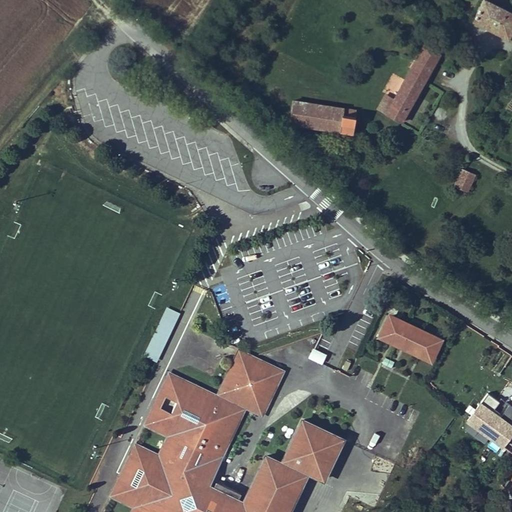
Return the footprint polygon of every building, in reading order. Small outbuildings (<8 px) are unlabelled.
[(511,13),(485,0),(484,0),(474,21),(509,39),(510,38),(511,38),(511,13)] [(386,114),(402,122),(440,53),(420,42),(414,53),(418,56),(402,85),(389,110),(386,114)] [(378,104),(389,110),(402,85),(392,79),(378,104)] [(290,123),(340,131),(343,109),(294,101),(290,123)] [(357,111),(343,109),(340,131),(354,133),(357,111)] [(467,192),(475,175),(463,170),(455,187),(467,192)] [(167,307),(165,312),(144,356),(156,361),(177,317),(180,313),(167,307)] [(430,359),(440,340),(423,332),(407,324),(390,316),(381,335),(398,344),(414,351),(430,359)] [(322,365),(327,355),(313,348),(308,358),(322,365)] [(287,511),(305,475),(299,472),(301,468),(307,471),(323,479),(342,439),(302,420),(281,463),(266,456),(242,505),(236,502),(240,493),(216,481),(212,490),(206,487),(245,405),(255,411),(261,399),(267,401),(281,371),(264,363),(262,366),(247,358),(234,362),(217,397),(169,374),(160,393),(176,400),(170,413),(154,406),(145,424),(169,436),(160,455),(150,475),(159,480),(153,493),(144,488),(133,509),(131,511),(287,511)] [(343,365),(342,368),(347,370),(350,362),(346,360),(344,366),(343,365)] [(480,403),(511,425),(511,404),(490,388),(480,403)] [(267,401),(261,399),(255,411),(261,414),(267,401)] [(467,420),(503,446),(511,433),(511,425),(480,403),(467,420)] [(511,433),(503,446),(511,452),(511,433)] [(159,480),(150,475),(160,455),(136,443),(140,451),(132,467),(126,464),(120,476),(126,479),(118,495),(110,498),(133,509),(144,488),(153,493),(159,480)] [(140,451),(136,443),(126,464),(132,467),(140,451)] [(118,495),(126,479),(120,476),(110,498),(118,495)]
